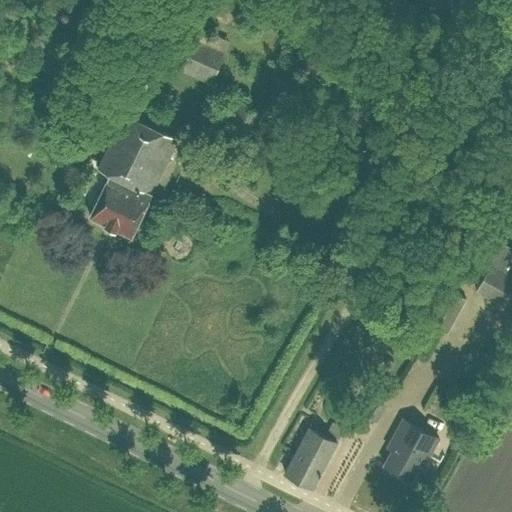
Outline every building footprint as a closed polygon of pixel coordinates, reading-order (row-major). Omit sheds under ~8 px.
[(195,71),(204,55),(188,47),(179,63),(195,71)] [(251,136),(254,129),(262,109),(236,98),(227,122),(226,124),(251,136)] [(131,235),(178,139),(124,113),(97,167),(109,173),(89,214),(131,235)] [(200,126),(245,148),(251,136),(226,124),(227,122),(207,113),(200,126)] [(511,309),(511,246),(502,241),(475,288),(511,309)] [(466,279),(475,263),(466,257),(457,274),(466,279)] [(447,334),(466,299),(444,287),(425,321),(447,334)] [(376,421),(393,393),(378,384),(361,413),(376,421)] [(312,486),(345,425),(332,418),(324,434),(308,426),(284,471),(312,486)] [(423,466),(438,437),(402,418),(393,434),(398,437),(383,463),(410,477),(418,463),(423,466)]
